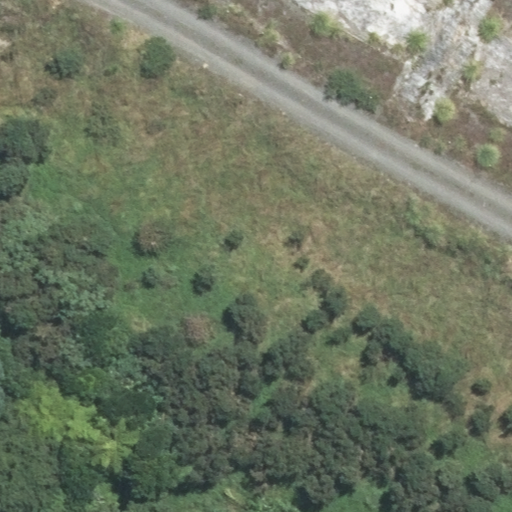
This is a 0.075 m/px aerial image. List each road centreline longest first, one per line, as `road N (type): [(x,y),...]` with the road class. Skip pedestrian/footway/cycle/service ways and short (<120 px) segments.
road 1 (residential): [(511,59),(327,426),(337,490),(366,511)]
road 2 (unknown): [(401,0),(511,59)]
